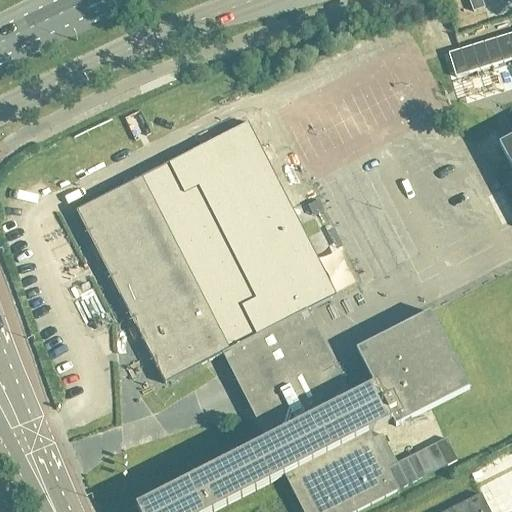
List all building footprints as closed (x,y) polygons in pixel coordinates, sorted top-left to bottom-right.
[(485,9),(482,0),(469,0),(474,13),(485,9)] [(511,34),(448,54),(455,78),(511,60),(511,34)] [(301,511),(353,511),(398,490),(402,487),(456,460),(445,438),(396,463),(381,434),(371,438),(369,433),(392,421),(395,427),(469,389),(469,388),(431,313),(431,314),(430,312),(356,350),(374,385),(351,397),(333,362),(326,365),(300,315),(307,311),(337,296),(271,168),(249,123),(161,168),(76,211),(164,384),(223,354),(229,351),(251,393),(244,397),(267,441),(138,507),(136,508),(136,509),(137,511),(213,511),(234,501),(284,476),(296,501),(301,511)] [(511,139),(499,146),(511,169),(511,139)] [(503,186),(511,181),(511,172),(509,167),(497,174),(503,186)] [(318,201),(307,207),(313,218),(324,212),(318,201)] [(489,511),(481,495),(447,511),(489,511)]
